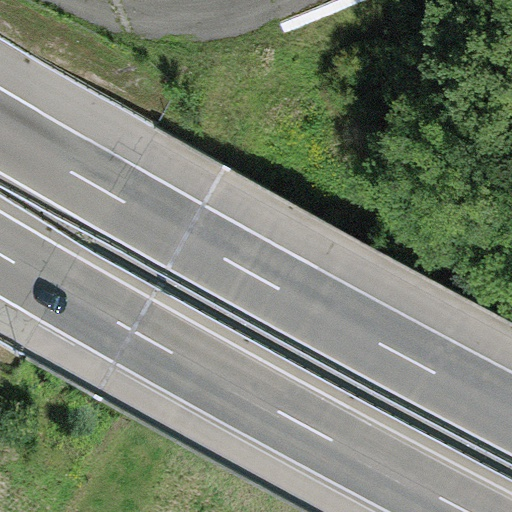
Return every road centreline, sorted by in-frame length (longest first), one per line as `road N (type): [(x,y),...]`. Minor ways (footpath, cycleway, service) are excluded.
road 1 (motorway): [(511,413),(0,130)]
road 2 (motorway): [(0,253),(468,511)]
road 3 (track): [(79,0),(151,23),(213,21),(264,0)]
